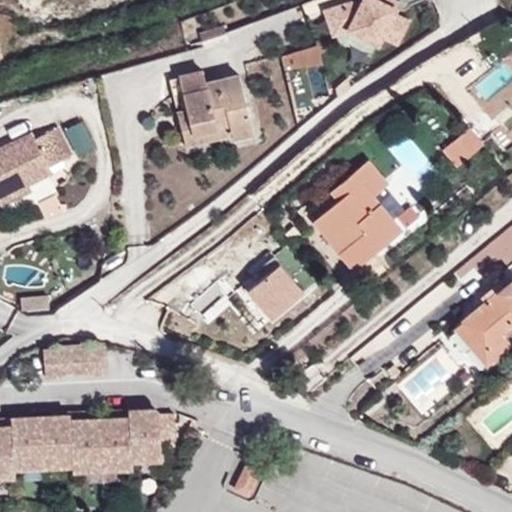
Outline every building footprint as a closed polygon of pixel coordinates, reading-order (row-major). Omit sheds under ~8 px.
[(411,24),(365,0),(361,8),(351,3),(326,12),(335,36),(350,31),(379,46),(383,38),(400,46),(411,24)] [(316,49),(296,52),(298,68),(319,65),(316,49)] [(482,94),(511,75),(511,73),(504,61),(473,80),(482,94)] [(201,71),(168,79),(183,147),(229,136),(226,125),(191,133),(183,95),(206,90),(205,85),(201,71)] [(205,85),(206,90),(183,95),(191,133),(226,125),(229,136),(229,140),(252,135),(238,76),(205,85)] [(84,121),(64,129),(75,156),(95,148),(84,121)] [(63,157),(65,155),(52,128),(38,135),(34,125),(0,141),(0,199),(33,183),(56,172),(51,163),(63,157)] [(59,125),(52,128),(65,155),(73,151),(59,125)] [(463,130),(436,152),(450,169),(477,147),(463,130)] [(51,163),(56,172),(68,166),(63,157),(51,163)] [(393,231),(362,197),(380,181),(359,159),(332,181),(341,192),(327,203),(312,215),(343,248),(330,260),(343,273),(393,231)] [(327,203),(341,192),(332,181),(319,193),(327,203)] [(33,183),(0,199),(0,205),(1,207),(36,190),(33,183)] [(406,230),(420,216),(390,185),(376,199),(406,230)] [(343,248),(312,215),(298,226),(330,260),(343,248)] [(228,291),(253,320),(284,294),(260,265),(228,291)] [(511,277),(452,329),(483,367),(511,342),(511,337),(506,329),(511,324),(511,277)] [(51,310),(49,294),(21,297),(21,309),(26,311),(51,310)] [(82,332),(67,333),(69,362),(84,361),(82,335),(82,332)] [(52,334),(52,336),(55,362),(69,362),(67,333),(52,334)] [(100,363),(97,334),(82,335),(84,361),(84,365),(100,363)] [(55,362),(52,336),(36,338),(39,367),(55,367),(55,362)] [(396,384),(420,413),(462,379),(438,350),(396,384)] [(207,370),(188,363),(181,383),(199,389),(207,370)] [(149,406),(122,407),(123,413),(125,457),(152,456),(151,440),(170,439),(169,416),(155,416),(154,410),(149,406)] [(65,415),(65,412),(35,413),(38,462),(67,460),(65,415)] [(38,462),(35,413),(6,415),(7,422),(9,463),(38,462)] [(125,457),(123,413),(94,414),(97,465),(125,464),(125,457)] [(97,465),(94,414),(65,415),(67,460),(67,467),(97,465)] [(9,463),(7,422),(0,422),(0,473),(9,474),(9,463)] [(234,490),(245,464),(230,457),(217,483),(234,490)]
